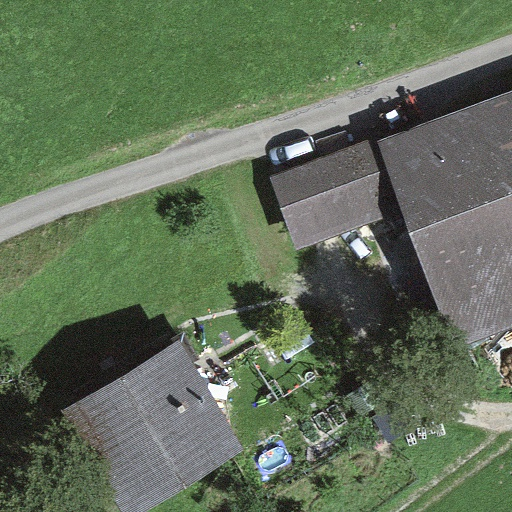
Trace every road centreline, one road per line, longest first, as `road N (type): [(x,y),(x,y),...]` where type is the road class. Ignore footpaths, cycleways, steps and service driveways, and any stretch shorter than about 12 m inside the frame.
road 1 (track): [(0,228),(46,205),(511,53)]
road 2 (track): [(399,511),(511,423)]
